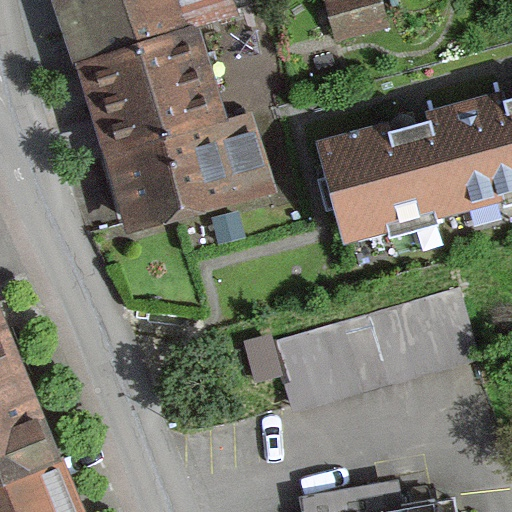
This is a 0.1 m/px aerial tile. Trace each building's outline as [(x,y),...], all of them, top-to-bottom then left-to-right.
[(186,29),(228,15),(223,0),(56,0),(79,64),(186,29)] [(321,0),(332,38),(381,25),(374,0),(321,0)] [(228,15),(186,29),(79,64),(108,158),(215,125),(205,93),(209,92),(199,59),(196,61),(187,31),(229,17),(228,15)] [(500,101),(460,112),(483,199),(497,196),(500,209),(511,205),(511,116),(505,118),(500,101)] [(430,214),(483,199),(460,112),(423,122),(428,139),(390,149),(385,132),(317,151),(325,180),(314,183),(322,212),(333,209),(341,238),(381,227),(385,240),(433,227),(430,214)] [(215,126),(215,125),(108,158),(127,224),(265,187),(243,117),(215,126)] [(290,407),(469,355),(451,292),(272,344),(290,407)] [(0,482),(48,463),(0,344),(0,482)] [(0,511),(68,511),(48,463),(0,482),(0,511)] [(429,511),(428,503),(399,508),(397,496),(378,500),(380,511),(374,511),(429,511)]
